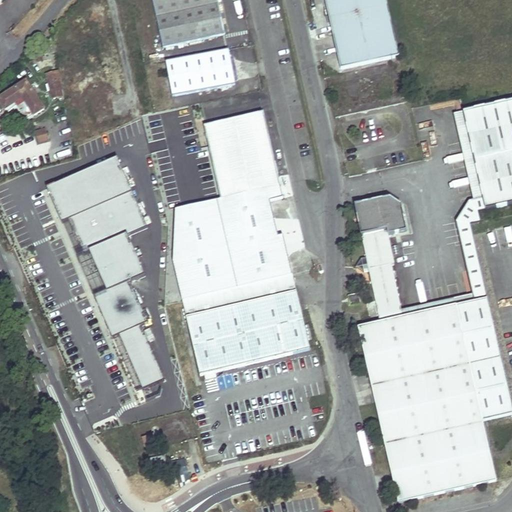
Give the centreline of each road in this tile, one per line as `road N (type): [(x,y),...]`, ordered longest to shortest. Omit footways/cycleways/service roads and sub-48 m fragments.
road 1 (unclassified): [(361,457),(333,295),(336,189),(296,0)]
road 2 (unknown): [(106,0),(139,157),(133,167),(92,182)]
road 3 (unknown): [(265,0),(306,176),(335,195)]
road 4 (primary): [(121,511),(44,377)]
road 5 (primary): [(44,377),(89,511)]
road 6 (unclassified): [(229,487),(361,457)]
